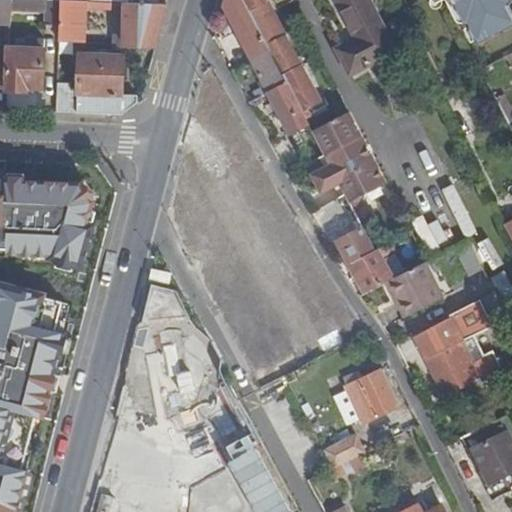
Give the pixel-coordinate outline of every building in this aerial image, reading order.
[(11,0),(0,0),(0,23),(10,24),(11,11),(11,0)] [(47,0),(42,0),(11,0),(11,11),(46,12),(45,30),(60,31),(61,1),(47,0)] [(270,51),(243,0),(225,0),(223,6),(251,61),(252,60),(270,51)] [(243,0),(270,51),(287,83),(301,111),(307,108),(320,102),(266,0),(243,0)] [(293,1),(292,0),(274,0),(279,8),(293,1)] [(367,0),(336,0),(357,38),(337,49),(350,73),(395,50),(367,0)] [(456,0),(453,2),(465,24),(467,23),(478,42),(511,24),(511,10),(507,2),(510,1),(509,0),(456,0)] [(88,2),(61,1),(60,31),(59,42),(86,43),(87,10),(88,2)] [(89,2),(88,2),(87,10),(106,10),(106,2),(89,2)] [(126,3),(106,2),(106,10),(123,11),(126,10),(125,45),(125,46),(156,47),(168,5),(126,3)] [(45,41),(25,40),(25,50),(44,51),(45,41)] [(25,50),(9,50),(7,91),(27,92),(27,87),(43,88),(44,51),(25,50)] [(270,51),(252,60),(265,86),(268,93),(287,83),(270,51)] [(71,84),(58,83),(57,113),(121,115),(138,103),(138,95),(122,95),(124,56),(80,54),(78,89),(71,89),(71,84)] [(287,83),(268,93),(290,134),(308,124),(305,118),(301,111),(287,83)] [(265,86),(253,92),(257,99),(268,93),(265,86)] [(307,108),(301,111),(305,118),(311,115),(307,108)] [(349,112),(312,131),(330,165),(312,175),(322,193),(339,184),(349,203),(356,206),(362,196),(385,184),(349,112)] [(430,129),(395,147),(417,191),(453,174),(430,129)] [(297,136),(285,144),(295,159),(307,152),(297,136)] [(221,171),(225,178),(242,168),(255,191),(261,188),(245,159),(221,171)] [(225,178),(209,186),(234,232),(267,214),(255,191),(242,168),(225,178)] [(410,222),(424,253),(475,230),(462,201),(471,197),(463,180),(440,191),(447,208),(434,214),(425,193),(410,200),(419,218),(410,222)] [(51,258),(82,266),(93,226),(87,224),(93,204),(80,185),(0,181),(0,253),(51,256),(51,258)] [(201,196),(167,214),(185,248),(201,239),(222,278),(239,269),(201,196)] [(266,229),(251,237),(282,299),(305,287),(290,258),(283,262),(281,256),(266,229)] [(363,229),(337,242),(350,265),(351,264),(366,293),(388,281),(393,279),(381,257),(396,249),(393,242),(375,252),(363,229)] [(468,240),(455,247),(469,274),(483,267),(468,240)] [(281,256),(283,262),(290,258),(287,253),(281,256)] [(393,279),(388,281),(396,297),(399,295),(409,315),(442,298),(424,263),(393,279)] [(0,511),(17,511),(19,511),(29,472),(22,471),(35,417),(42,419),(50,388),(43,387),(46,376),(53,378),(64,335),(55,332),(63,303),(0,287),(0,511)] [(154,354),(172,399),(208,385),(170,290),(145,299),(154,322),(151,324),(162,351),(154,354)] [(399,295),(396,297),(406,317),(409,315),(399,295)] [(451,317),(414,336),(445,396),(479,379),(482,384),(499,375),(502,368),(493,350),(484,355),(475,336),(493,326),(487,315),(480,300),(453,313),(450,315),(451,317)] [(501,308),(487,315),(493,326),(507,319),(501,308)] [(316,343),(295,354),(303,367),(323,356),(316,343)] [(271,374),(295,368),(291,354),(268,361),(271,374)] [(363,378),(346,387),(347,390),(361,419),(364,423),(398,407),(380,370),(363,378)] [(342,379),(346,387),(363,378),(359,371),(342,379)] [(347,426),(361,419),(347,390),(333,397),(347,426)] [(242,511),(287,511),(224,394),(179,418),(203,464),(213,458),(242,511)] [(511,427),(506,416),(466,436),(489,482),(511,470),(511,427)] [(352,437),(324,451),(334,468),(361,455),(352,437)]
